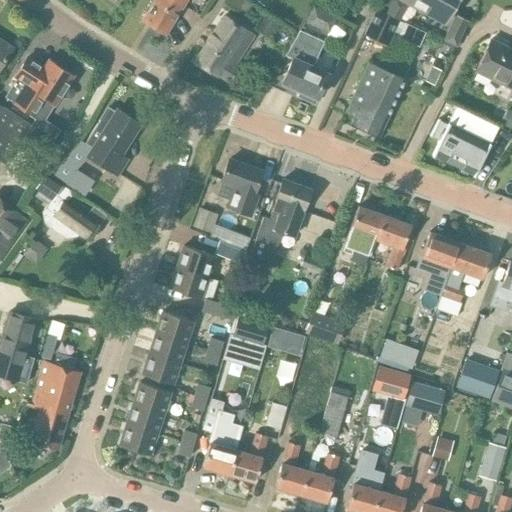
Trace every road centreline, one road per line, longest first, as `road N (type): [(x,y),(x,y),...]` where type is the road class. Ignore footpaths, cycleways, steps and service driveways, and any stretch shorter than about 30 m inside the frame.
road 1 (residential): [(82,473),(189,105)]
road 2 (residential): [(511,222),(189,105)]
road 3 (residential): [(189,105),(37,0)]
road 4 (residential): [(206,511),(82,473)]
